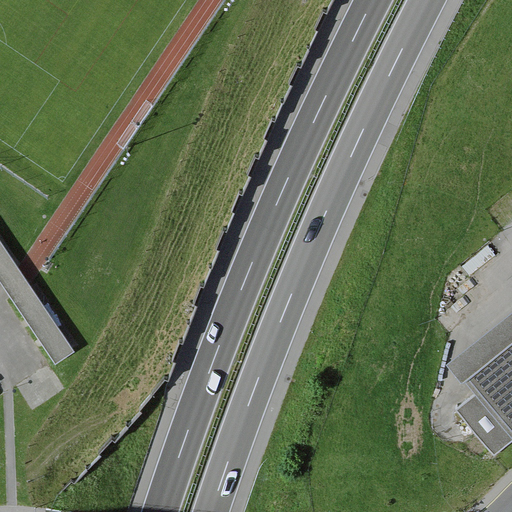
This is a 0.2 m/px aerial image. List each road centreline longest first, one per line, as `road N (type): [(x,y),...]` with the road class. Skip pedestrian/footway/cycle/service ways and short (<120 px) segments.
road 1 (motorway): [(211,511),(322,219),(427,0)]
road 2 (motorway): [(373,0),(243,284),(161,511)]
